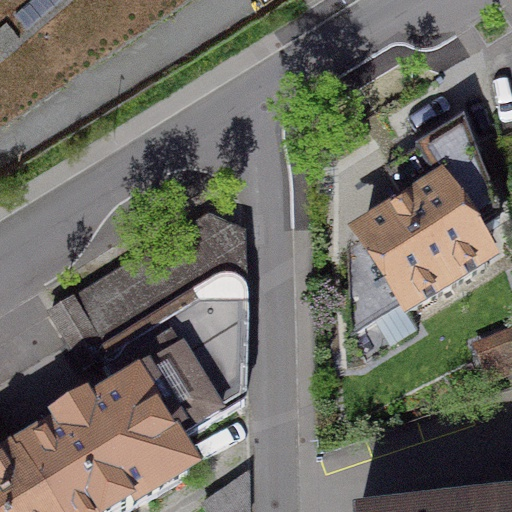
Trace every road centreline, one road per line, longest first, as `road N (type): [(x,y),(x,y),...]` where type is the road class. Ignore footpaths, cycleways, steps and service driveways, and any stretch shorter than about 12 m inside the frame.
road 1 (residential): [(235,113),(268,159),(278,217),(282,511)]
road 2 (residential): [(235,113),(0,259)]
road 3 (residential): [(418,0),(235,113)]
